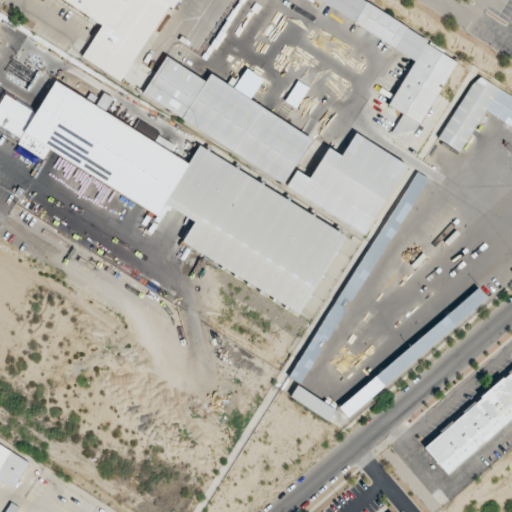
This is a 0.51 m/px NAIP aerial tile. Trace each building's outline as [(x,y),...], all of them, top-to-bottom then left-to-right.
[(312,0),(415,58),(387,107),(420,126),(460,56),(360,0),(312,0)] [(362,59),(355,70),(299,34),(307,23),(362,59)] [(346,84),(339,95),(283,58),(290,48),(346,84)] [(209,73),(232,88),(249,99),(310,139),(281,184),(141,93),(165,56),(204,81),(209,73)] [(249,99),(232,88),(245,68),(262,79),(249,99)] [(470,84),(436,138),(457,151),(484,110),(511,127),(511,97),(479,77),(470,84)] [(19,139),(45,154),(48,148),(160,218),(168,206),(193,221),(180,241),(295,313),(343,236),(198,145),(186,163),(54,80),(35,110),(3,90),(0,94),(0,130),(18,142),(19,139)] [(354,132),(339,155),(327,147),(307,178),(295,170),(285,185),(361,234),(405,165),(354,132)] [(298,384),(287,377),(415,172),(427,179),(298,384)] [(476,288),(485,298),(346,418),(337,408),(476,288)] [(479,398),(478,397),(501,377),(503,379),(511,371),(511,418),(446,475),(422,448),(479,398)] [(333,410),(326,421),(288,396),(296,385),(333,410)] [(0,480),(12,488),(28,463),(0,445),(0,480)]
